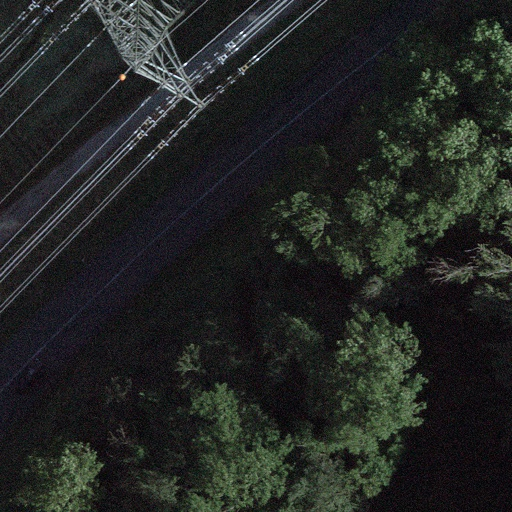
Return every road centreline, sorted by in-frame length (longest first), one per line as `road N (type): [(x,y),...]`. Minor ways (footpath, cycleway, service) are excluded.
road 1 (tertiary): [(458,0),(240,149),(0,435)]
road 2 (track): [(261,0),(0,220)]
